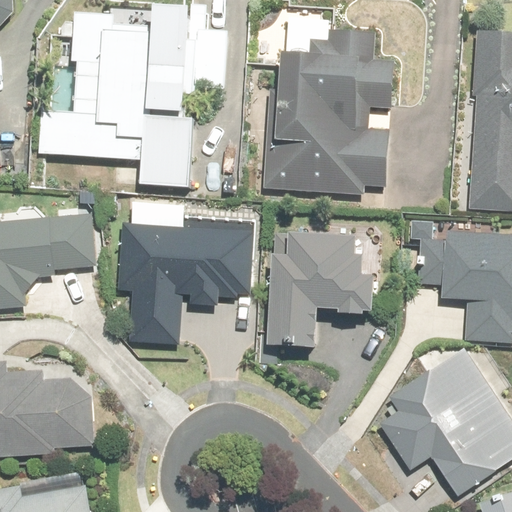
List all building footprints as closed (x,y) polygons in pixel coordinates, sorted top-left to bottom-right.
[(230,29),(207,28),(208,5),(159,2),(159,14),(71,15),(71,108),(35,108),(35,157),(71,157),(71,158),(143,158),(142,188),(185,189),(185,158),(188,158),(188,96),(200,91),(222,90),(230,29)] [(222,207),(240,208),(240,211),(335,218),(335,209),(357,211),(361,154),(339,152),(340,137),(342,137),(360,129),(364,82),(344,81),(346,57),(251,51),(248,96),(229,95),(222,207)] [(511,73),(503,73),(504,57),(442,53),(429,231),(491,235),(495,178),(511,178),(511,73)] [(97,209),(0,220),(0,308),(28,307),(26,276),(104,267),(97,209)] [(118,304),(129,304),(127,344),(180,347),(182,307),(207,308),(222,305),(236,299),(246,297),(252,287),(256,229),(186,224),(186,223),(133,221),(132,235),(119,235),(118,304)] [(379,246),(319,244),(276,242),(271,355),(314,357),(315,321),(377,323),(379,246)] [(511,293),(500,293),(502,267),(404,258),(398,327),(432,330),(432,363),(498,364),(498,357),(511,357),(511,293)] [(43,357),(0,359),(0,460),(49,458),(48,452),(91,449),(86,378),(44,381),(43,357)] [(353,420),(364,438),(351,446),(381,491),(393,484),(410,511),(435,511),(496,474),(432,372),(353,420)] [(42,486),(0,490),(0,511),(96,511),(92,491),(44,501),(42,486)]
